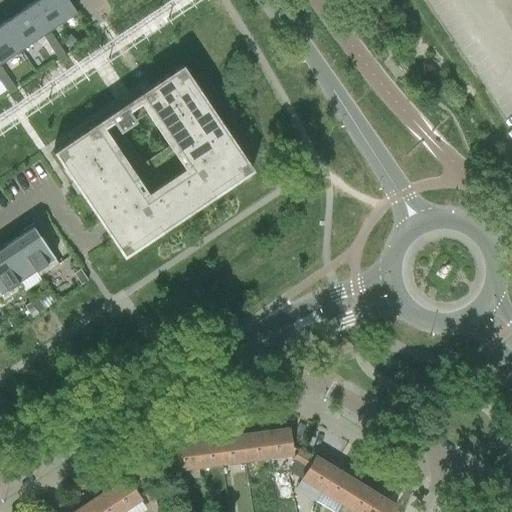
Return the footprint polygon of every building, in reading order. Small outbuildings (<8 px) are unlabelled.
[(47,31),(48,32),(76,13),(67,0),(35,0),(29,4),(47,31)] [(48,32),(47,31),(29,4),(2,23),(19,49),(20,50),(41,37),(48,32)] [(20,50),(19,49),(2,23),(0,23),(0,63),(0,64),(20,50)] [(50,48),(56,43),(50,34),(43,38),(49,46),(50,48)] [(56,43),(50,48),(56,58),(63,54),(63,53),(56,43)] [(216,117),(181,64),(51,152),(122,257),(252,170),(216,117)] [(7,77),(0,81),(7,92),(13,87),(13,86),(7,77)] [(34,271),(38,277),(58,264),(40,238),(42,237),(33,223),(21,231),(22,233),(13,240),(34,271)] [(0,255),(18,282),(34,271),(13,240),(0,248),(0,255)] [(0,255),(0,298),(2,301),(22,288),(18,282),(0,255)] [(87,280),(79,269),(72,274),(80,285),(87,280)] [(38,313),(44,309),(36,298),(30,302),(38,313)] [(38,313),(30,302),(23,306),(31,318),(38,313)] [(287,428),(264,431),(267,457),(291,454),(287,428)] [(264,431),(241,434),(244,461),(267,457),(264,431)] [(241,434),(216,437),(220,464),(244,461),(241,434)] [(216,437),(194,440),(198,467),(220,464),(216,437)] [(194,440),(171,443),(174,470),(198,467),(194,440)] [(174,470),(171,443),(147,447),(151,473),(174,470)] [(301,479),(321,492),(335,468),(315,456),(313,459),(299,451),(293,460),(307,469),(301,479)] [(321,492),(341,504),(355,481),(335,468),(321,492)] [(125,478),(105,491),(118,511),(123,511),(141,500),(139,497),(152,489),(141,472),(127,481),(125,478)] [(341,504),(353,511),(362,511),(374,493),(355,481),(341,504)] [(118,511),(105,491),(85,504),(90,511),(118,511)] [(374,493),(362,511),(391,511),(395,506),(374,493)]
